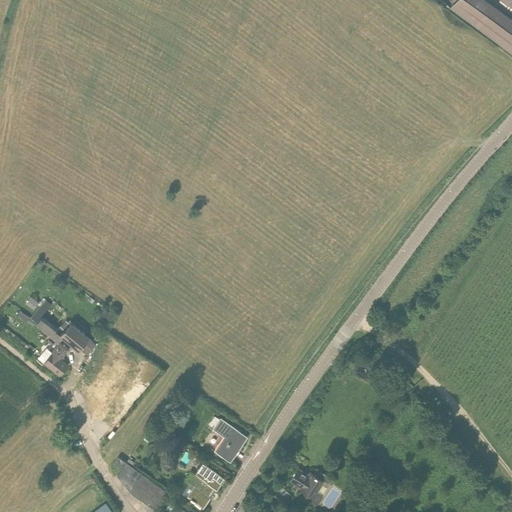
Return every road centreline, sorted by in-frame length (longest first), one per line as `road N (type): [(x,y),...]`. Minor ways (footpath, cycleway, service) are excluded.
road 1 (tertiary): [(224,511),(390,271),(511,123)]
road 2 (track): [(354,321),(412,361),(511,476)]
road 3 (residential): [(131,511),(98,468),(70,397),(58,387)]
